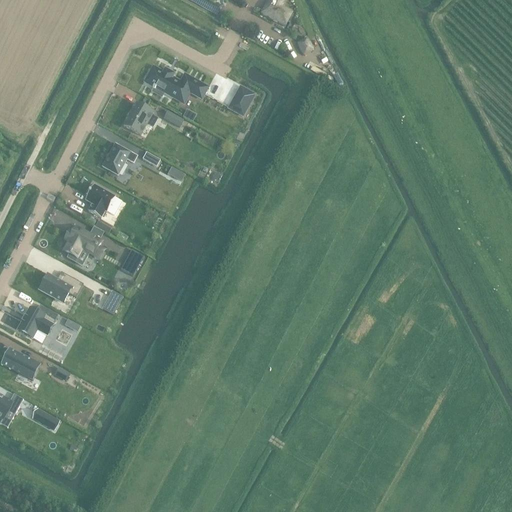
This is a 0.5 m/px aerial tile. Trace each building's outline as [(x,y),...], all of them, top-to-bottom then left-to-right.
[(288,21),(291,14),(281,8),(285,0),(269,0),(261,14),(284,27),(287,22),(288,21)] [(298,45),(303,55),(312,51),(307,40),(298,45)] [(178,101),(184,90),(201,100),(204,94),(208,88),(185,76),(181,83),(172,78),(173,76),(171,75),(172,74),(171,73),(171,75),(167,73),(168,72),(167,71),(165,74),(154,68),(152,72),(151,72),(150,73),(151,73),(148,78),(147,79),(148,79),(146,83),(153,88),(152,89),(154,90),(153,92),(161,97),(163,93),(178,101)] [(229,109),(243,117),(254,96),(240,88),(229,109)] [(136,104),(123,127),(138,135),(141,136),(147,126),(152,116),(153,114),(136,104)] [(194,122),(197,115),(188,109),(184,117),(194,122)] [(167,112),(163,119),(180,128),(184,121),(179,119),(167,112)] [(114,147),(102,168),(118,176),(127,160),(133,164),(137,157),(115,145),(114,147)] [(146,153),(142,160),(156,168),(160,161),(146,153)] [(172,168),(168,175),(173,177),(177,170),(172,168)] [(94,186),(85,201),(92,205),(88,212),(101,219),(105,212),(107,213),(114,217),(122,203),(115,199),(115,198),(94,186)] [(98,220),(95,227),(101,231),(105,224),(98,220)] [(67,232),(62,241),(68,244),(64,251),(69,254),(66,258),(75,263),(82,267),(89,253),(95,257),(100,248),(103,243),(76,227),(72,235),(67,232)] [(132,252),(121,272),(132,278),(143,259),(132,252)] [(48,275),(39,291),(63,304),(69,295),(76,299),(83,285),(61,273),(61,274),(64,275),(61,279),(58,278),(57,281),(48,275)] [(112,292),(102,310),(113,316),(123,298),(112,292)] [(30,309),(18,331),(32,339),(42,344),(47,336),(58,317),(40,306),(36,312),(30,309)] [(68,321),(65,326),(70,329),(73,323),(68,321)] [(9,349),(1,365),(26,378),(35,363),(9,349)] [(59,369),(55,376),(65,382),(70,375),(59,369)] [(19,408),(0,397),(0,418),(3,420),(9,410),(16,414),(19,408)] [(38,411),(33,419),(54,431),(59,422),(38,411)]
